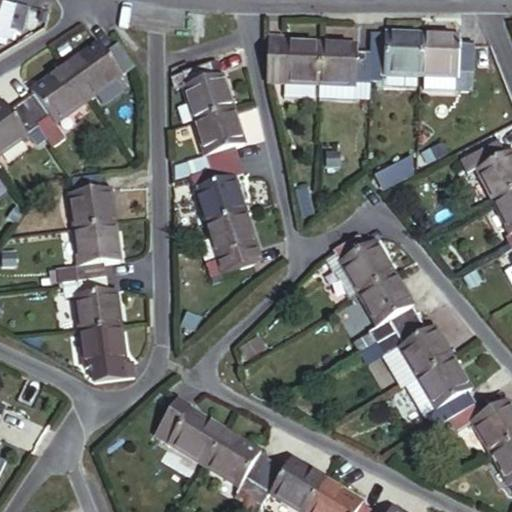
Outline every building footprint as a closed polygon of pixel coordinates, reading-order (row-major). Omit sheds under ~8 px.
[(21,34),(27,11),(0,3),(0,45),(6,46),(9,32),(21,34)] [(421,78),(422,37),(386,37),(386,39),(371,38),(371,57),(370,85),(385,85),(385,89),(418,90),(419,78),(421,78)] [(473,75),(474,47),(459,46),(460,39),(422,37),(421,78),(425,78),(424,91),(456,92),(457,75),(473,75)] [(319,87),(321,47),(283,46),(283,40),(268,39),(267,82),(282,83),(282,86),(285,86),(283,101),(315,102),(316,87),(319,87)] [(87,103),(134,69),(117,47),(104,55),(98,46),(64,70),(87,103)] [(370,85),(371,57),(357,56),(357,49),(321,47),(319,87),(354,88),(356,89),(356,84),(370,85)] [(234,112),(218,64),(183,75),(187,89),(183,90),(195,125),(234,112)] [(55,126),(87,103),(64,70),(31,95),(33,98),(23,106),(38,129),(53,150),(65,141),(55,126)] [(353,103),(354,88),(319,87),(319,101),(353,103)] [(0,156),(38,129),(23,106),(12,114),(4,104),(0,107),(0,156)] [(235,151),(245,148),(234,112),(195,125),(207,160),(188,166),(192,178),(213,172),(239,164),(235,151)] [(511,152),(505,157),(499,144),(460,164),(467,177),(477,173),(494,204),(511,194),(511,152)] [(383,192),(418,174),(412,161),(378,178),(383,192)] [(246,216),(234,181),(243,178),(239,164),(213,172),(214,175),(192,181),(207,228),(246,216)] [(115,228),(111,192),(102,192),(101,178),(73,182),(75,196),(70,197),(75,233),(115,228)] [(511,194),(494,204),(511,238),(506,241),(511,252),(511,194)] [(257,251),(246,216),(207,228),(218,263),(206,267),(210,281),(254,267),(249,253),(257,251)] [(120,264),(115,228),(75,233),(79,269),(57,272),(59,285),(62,285),(105,280),(107,279),(105,266),(120,264)] [(394,277),(376,244),(366,250),(359,238),(338,249),(334,252),(337,259),(327,264),(350,303),(360,297),(394,277)] [(419,321),(394,277),(360,297),(379,329),(369,334),(376,347),(419,321)] [(120,330),(115,293),(107,294),(105,280),(62,285),(64,300),(75,299),(79,335),(120,330)] [(451,360),(432,329),(426,333),(419,321),(376,347),(383,359),(401,391),(405,388),(451,360)] [(124,366),(120,330),(79,335),(83,371),(92,371),(93,385),(135,381),(133,365),(124,366)] [(383,359),(376,347),(362,356),(369,367),(383,359)] [(465,395),(469,392),(451,360),(405,388),(425,420),(434,414),(439,422),(442,426),(446,423),(472,407),(465,395)] [(189,412),(190,409),(178,401),(172,410),(185,418),(189,412)] [(511,442),(511,415),(505,403),(479,418),(472,407),(446,423),(453,435),(469,425),(489,456),(511,442)] [(204,468),(225,433),(189,412),(185,418),(172,410),(156,439),(204,468)] [(425,431),(439,422),(434,414),(425,420),(419,423),(425,431)] [(248,503),(272,464),(260,456),(260,455),(225,433),(204,468),(240,490),(237,496),(248,503)] [(511,442),(489,456),(511,492),(511,442)] [(297,511),(308,511),(326,483),(291,462),(284,472),(272,464),(248,503),(262,511),(272,496),(297,511)] [(372,511),(373,511),(326,483),(308,511),(372,511)] [(261,511),(262,511),(248,503),(242,511),(261,511)]
